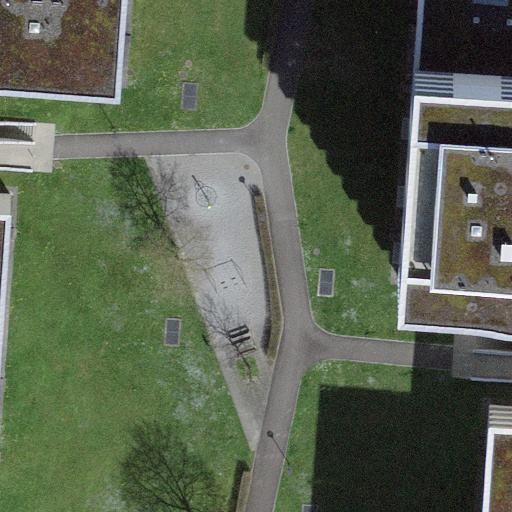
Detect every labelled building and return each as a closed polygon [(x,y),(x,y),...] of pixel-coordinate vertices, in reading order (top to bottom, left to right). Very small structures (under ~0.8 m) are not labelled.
[(125,0),(0,0),(0,50),(122,58),(125,0)] [(511,0),(425,0),(422,37),(511,44),(511,0)] [(511,44),(422,37),(403,281),(511,289),(511,44)] [(0,362),(15,196),(0,194),(0,362)] [(481,511),(511,511),(511,408),(489,407),(481,511)]
